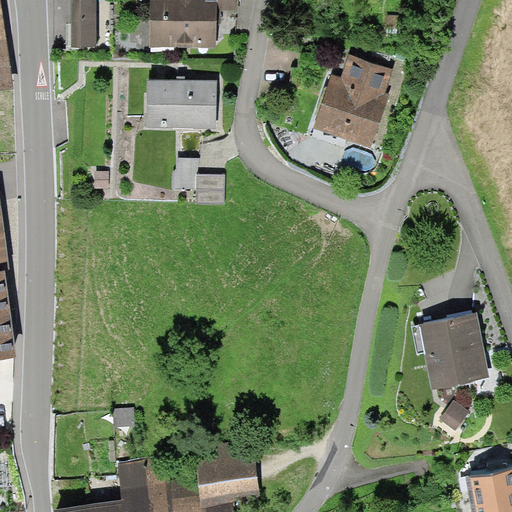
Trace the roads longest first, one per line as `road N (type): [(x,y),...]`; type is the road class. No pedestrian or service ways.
road 1 (tertiary): [(43,511),(35,436),(41,268),(30,0)]
road 2 (residential): [(302,511),(332,471),(353,412),(362,325),(386,222)]
road 3 (residential): [(386,222),(259,152),(250,92),(270,0)]
road 4 (residential): [(430,138),(511,320)]
road 5 (residential): [(430,138),(477,0)]
